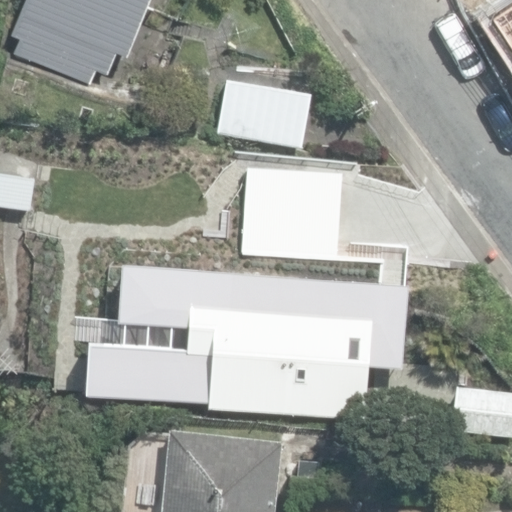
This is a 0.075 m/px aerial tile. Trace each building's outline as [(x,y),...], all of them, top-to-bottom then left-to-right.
[(130,58),(152,0),(20,0),(7,34),(15,37),(9,52),(33,61),(38,49),(108,76),(117,53),(130,58)] [(511,0),(475,0),(511,56),(511,0)] [(219,129),(302,141),(310,92),(226,79),(219,129)] [(240,248),(344,254),(349,168),(244,162),(240,248)] [(0,201),(31,206),(34,177),(0,172),(0,201)] [(207,408),(362,418),(367,339),(377,340),(380,294),(334,291),(335,277),(191,267),(187,342),(156,340),(152,401),(207,405),(207,408)] [(449,427),(511,432),(511,392),(453,388),(449,427)] [(272,511),(280,437),(169,426),(169,430),(140,428),(123,444),(117,511),(272,511)]
